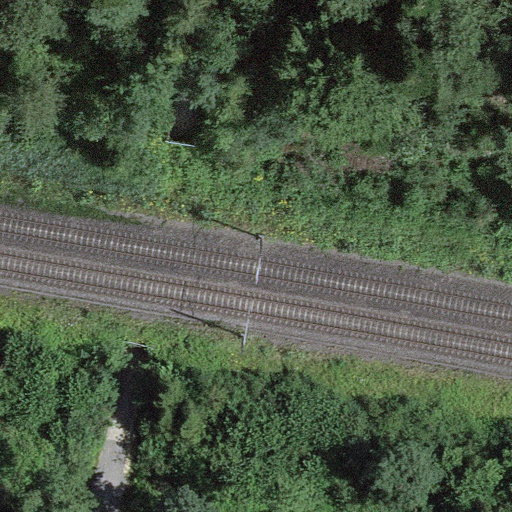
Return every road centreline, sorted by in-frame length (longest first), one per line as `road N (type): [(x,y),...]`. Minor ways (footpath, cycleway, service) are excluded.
road 1 (track): [(124,427),(181,131)]
road 2 (track): [(212,0),(181,131)]
